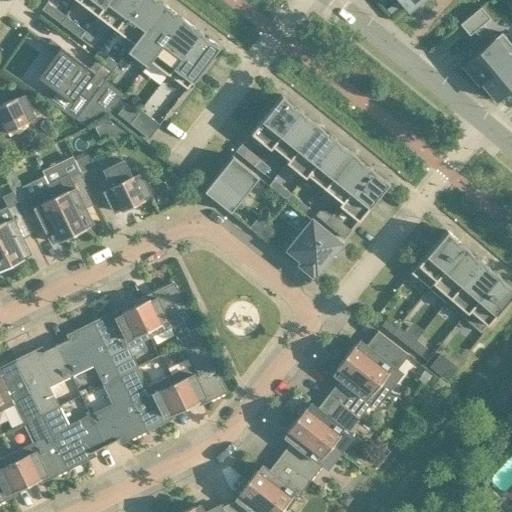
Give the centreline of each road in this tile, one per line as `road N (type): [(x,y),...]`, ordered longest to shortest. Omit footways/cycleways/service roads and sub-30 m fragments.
road 1 (residential): [(0,319),(183,232),(219,239),(304,315)]
road 2 (residential): [(304,315),(296,346),(225,439),(82,511)]
road 3 (residential): [(483,124),(336,307),(304,315)]
road 4 (unclassified): [(483,124),(330,0)]
